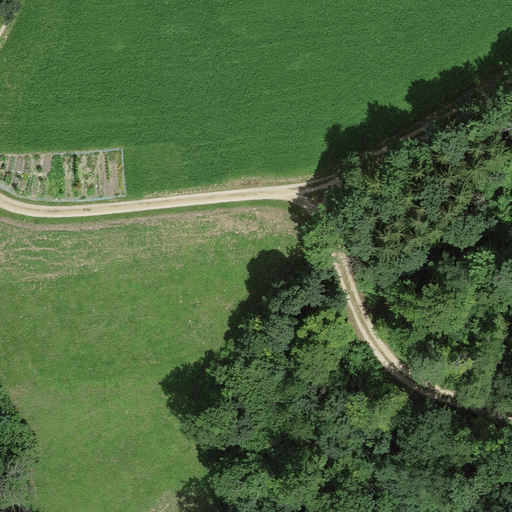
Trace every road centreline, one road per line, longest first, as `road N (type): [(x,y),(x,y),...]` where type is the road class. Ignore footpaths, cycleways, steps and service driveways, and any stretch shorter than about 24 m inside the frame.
road 1 (track): [(511,81),(314,194),(40,212),(0,202)]
road 2 (track): [(314,194),(371,342),(398,371),(469,409),(511,420)]
